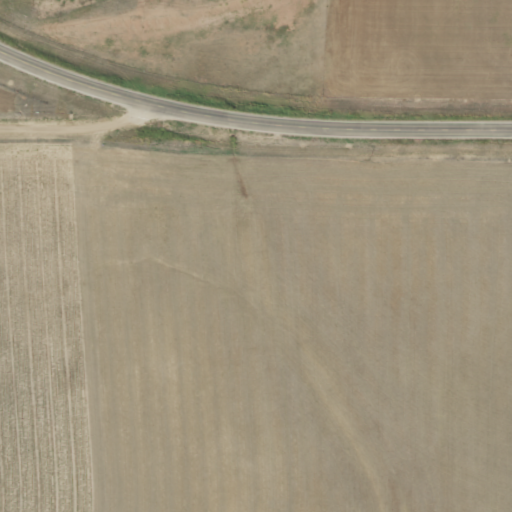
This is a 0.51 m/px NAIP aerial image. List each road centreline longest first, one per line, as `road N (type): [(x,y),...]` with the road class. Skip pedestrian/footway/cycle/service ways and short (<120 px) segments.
road 1 (tertiary): [(0,51),(107,92),(212,116),(511,132)]
road 2 (residential): [(0,131),(228,134),(285,125)]
